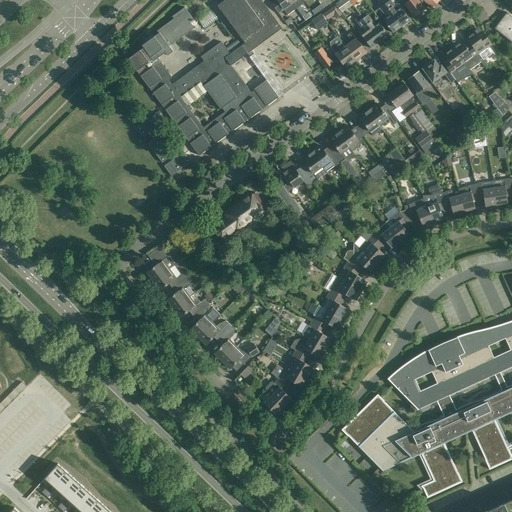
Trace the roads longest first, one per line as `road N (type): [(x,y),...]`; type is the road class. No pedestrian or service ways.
road 1 (residential): [(119,265),(179,342),(276,434),(298,424),(420,249),(511,222)]
road 2 (residential): [(119,265),(475,0)]
road 3 (secondary): [(277,511),(0,244)]
road 4 (secondary): [(0,276),(244,511)]
road 5 (residential): [(511,262),(431,297),(388,364),(307,455)]
road 6 (residential): [(0,421),(31,389),(55,413),(0,468)]
road 7 (tertiary): [(0,124),(94,37)]
